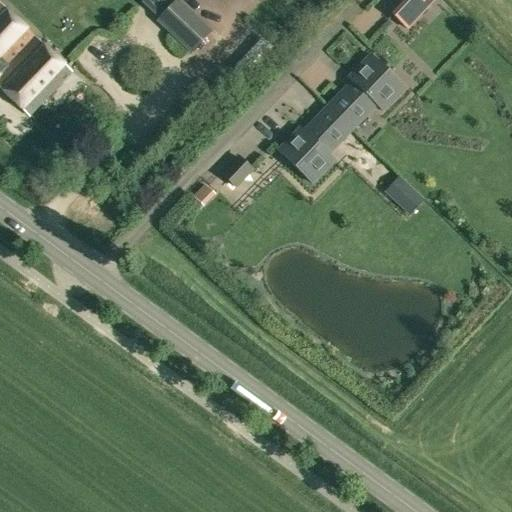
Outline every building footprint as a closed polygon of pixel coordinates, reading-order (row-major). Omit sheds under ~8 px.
[(175,0),(155,22),(190,55),(211,32),(177,0),(175,0)] [(406,29),(433,0),(405,0),(391,15),(406,29)] [(0,89),(28,117),(71,72),(0,4),(0,89)] [(376,104),(383,111),(405,88),(373,56),(350,78),(355,83),(305,133),(300,129),(279,150),(311,183),(334,160),(328,154),(376,104)] [(246,151),(225,171),(238,183),(258,163),(246,151)] [(384,191),(408,215),(423,200),(399,176),(384,191)]
